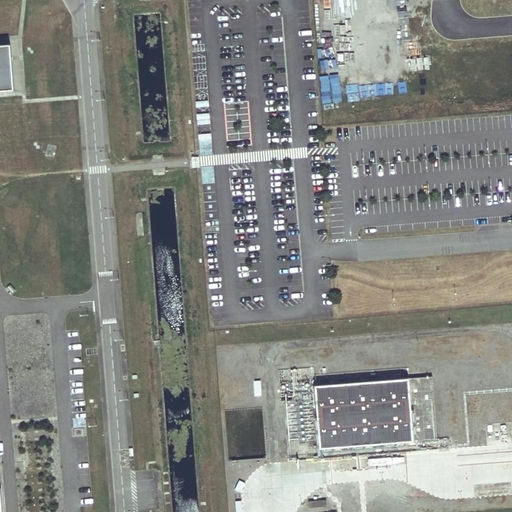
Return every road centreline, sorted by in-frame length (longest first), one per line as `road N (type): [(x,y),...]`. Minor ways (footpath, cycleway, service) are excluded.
road 1 (unknown): [(357,155),(359,225),(511,217)]
road 2 (unknown): [(511,143),(357,155)]
